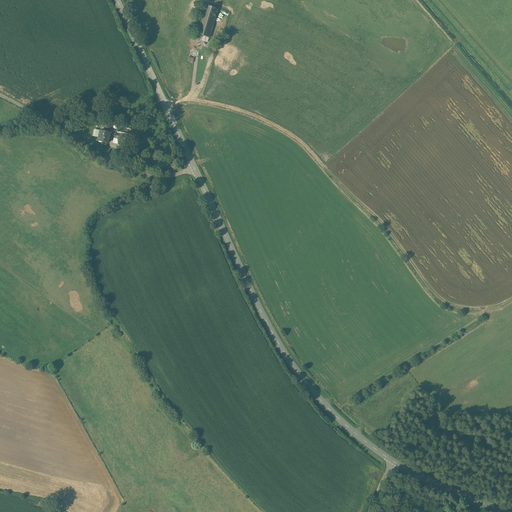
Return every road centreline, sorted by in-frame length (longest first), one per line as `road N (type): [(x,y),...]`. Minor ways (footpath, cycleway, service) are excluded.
road 1 (track): [(183,100),(227,106),(294,137),(444,304),(481,312),(511,300)]
road 2 (tertiary): [(193,166),(287,357),(335,416),(392,461)]
road 3 (residential): [(193,166),(157,177),(117,165),(0,95)]
road 4 (tertiary): [(117,0),(193,166)]
road 5 (tertiary): [(392,461),(507,511)]
